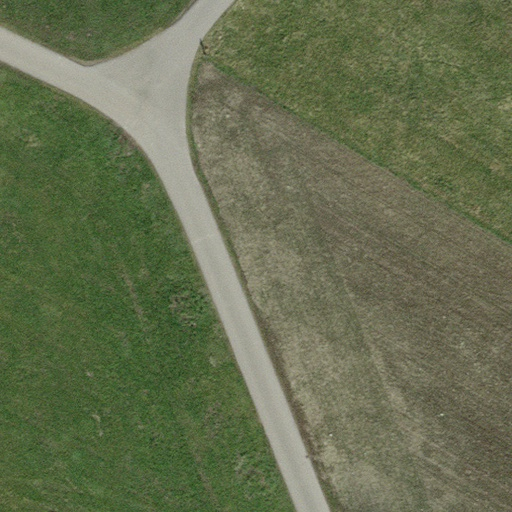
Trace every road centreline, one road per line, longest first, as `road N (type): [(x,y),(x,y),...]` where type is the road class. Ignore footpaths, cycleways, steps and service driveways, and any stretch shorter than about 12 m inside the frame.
road 1 (track): [(301,511),(128,115),(0,53)]
road 2 (track): [(224,0),(128,115)]
